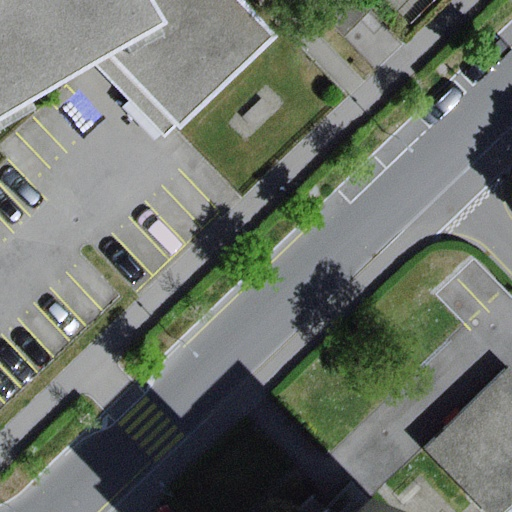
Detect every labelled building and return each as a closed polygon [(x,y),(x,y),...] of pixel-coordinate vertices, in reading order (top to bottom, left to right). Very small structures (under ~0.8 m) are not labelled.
[(134,0),(0,0),(0,110),(33,91),(91,58),(110,47),(149,24),(134,0)] [(183,128),(278,38),(241,0),(134,0),(149,24),(110,47),(183,128)] [(366,0),(309,0),(345,36),(374,8),(366,0)] [(183,128),(110,47),(91,58),(172,138),(183,128)] [(0,110),(0,140),(46,114),(33,91),(0,110)] [(511,376),(494,358),(411,438),(482,511),(488,511),(511,488),(511,376)]
